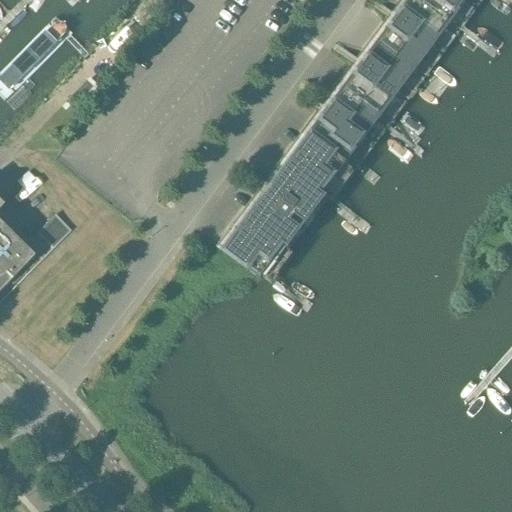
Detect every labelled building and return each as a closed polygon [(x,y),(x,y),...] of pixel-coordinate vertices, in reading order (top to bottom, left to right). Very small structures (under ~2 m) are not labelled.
[(452,27),(448,24),(415,0),(411,0),(402,13),(405,15),(399,24),(434,50),(452,27)] [(415,0),(448,24),(452,27),(469,4),(466,2),(463,0),(415,0)] [(72,33),(55,16),(0,73),(0,97),(6,103),(20,88),(72,33)] [(417,73),(434,50),(399,24),(393,32),(390,29),(378,44),(417,73)] [(371,62),(364,70),(400,96),(417,73),(378,44),(367,59),(371,62)] [(358,79),(355,76),(344,91),(382,120),(400,96),(364,70),(358,79)] [(87,82),(71,100),(73,102),(85,113),(101,95),(87,82)] [(365,143),(382,120),(344,91),(333,106),(336,108),(330,116),(365,143)] [(320,122),(309,137),(325,149),(344,164),(348,166),(365,143),(330,116),(327,120),(324,125),(321,122),(320,122)] [(261,202),(223,253),(238,265),(239,265),(242,267),(256,278),(261,282),(263,279),(260,277),(282,247),(289,252),(328,200),(321,195),(344,164),(325,149),(309,137),(271,188),(275,190),(264,204),(261,202)] [(0,292),(31,260),(0,230),(5,226),(0,220),(0,210),(1,209),(0,207),(0,292)] [(71,233),(54,217),(37,234),(53,251),(71,233)]
